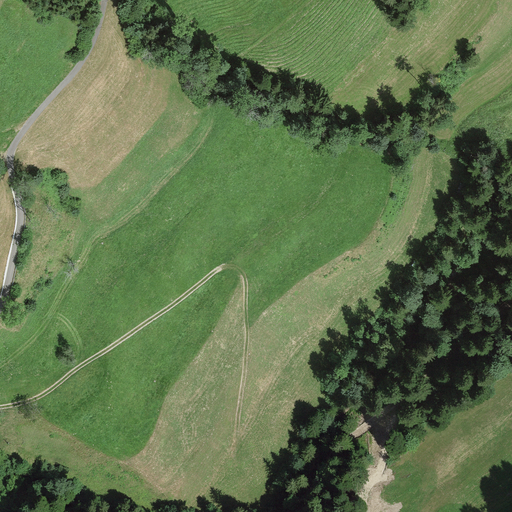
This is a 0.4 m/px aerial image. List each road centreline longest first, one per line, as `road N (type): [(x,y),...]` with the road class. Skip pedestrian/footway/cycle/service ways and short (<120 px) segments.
road 1 (track): [(0,408),(45,394),(215,272),(234,268),(244,285),(236,434)]
road 2 (track): [(0,313),(24,222),(13,148),(82,62),(105,0)]
road 3 (track): [(342,440),(397,398),(361,511)]
road 4 (track): [(397,398),(511,308)]
